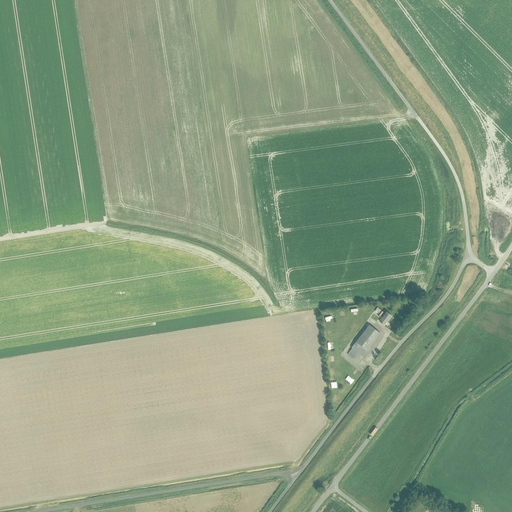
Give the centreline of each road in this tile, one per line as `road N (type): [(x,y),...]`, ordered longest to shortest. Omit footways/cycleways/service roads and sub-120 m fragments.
road 1 (unclassified): [(314,511),(494,272)]
road 2 (track): [(268,511),(455,279)]
road 3 (track): [(300,469),(36,511)]
road 4 (unclassified): [(467,256),(456,178),(416,117)]
road 5 (track): [(416,117),(329,0)]
